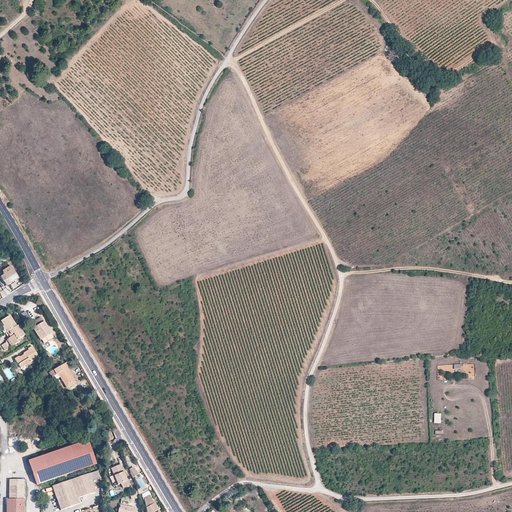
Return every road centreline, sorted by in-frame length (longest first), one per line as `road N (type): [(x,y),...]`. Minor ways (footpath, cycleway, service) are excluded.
road 1 (unclassified): [(42,279),(108,242),(155,203),(185,192),(199,109),(226,61)]
road 2 (tertiary): [(42,279),(178,511)]
road 3 (unclassified): [(340,273),(226,61)]
road 4 (unclassified): [(318,490),(305,394),(340,273)]
road 5 (unclassified): [(318,490),(352,500),(459,495),(511,483)]
road 6 (track): [(372,0),(434,71),(451,72),(492,39),(504,61)]
road 7 (unclassified): [(340,273),(436,269),(511,279)]
road 8 (track): [(226,61),(343,0)]
road 9 (unclassified): [(200,511),(243,483),(318,490)]
